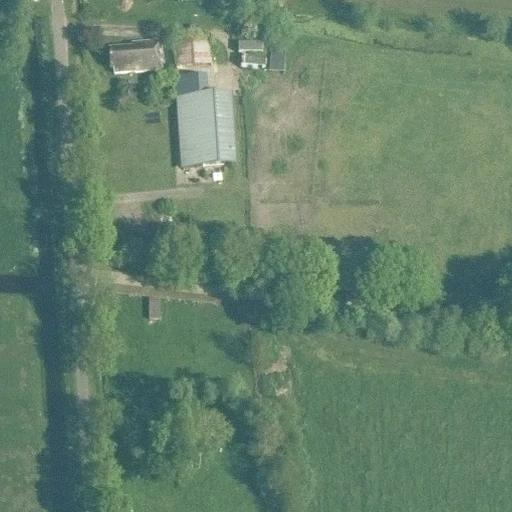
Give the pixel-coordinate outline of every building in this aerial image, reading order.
[(173,44),(174,75),(210,73),(209,42),(173,44)] [(114,76),(162,72),(159,43),(131,46),(132,51),(108,53),(110,72),(114,71),(114,76)] [(240,46),(237,46),(237,57),(241,57),(261,57),(261,46),(240,46)] [(285,53),(270,52),(269,73),(284,74),(285,53)] [(230,101),(176,105),(181,172),(237,172),(230,101)] [(161,304),(147,303),(147,323),(162,324),(161,304)]
